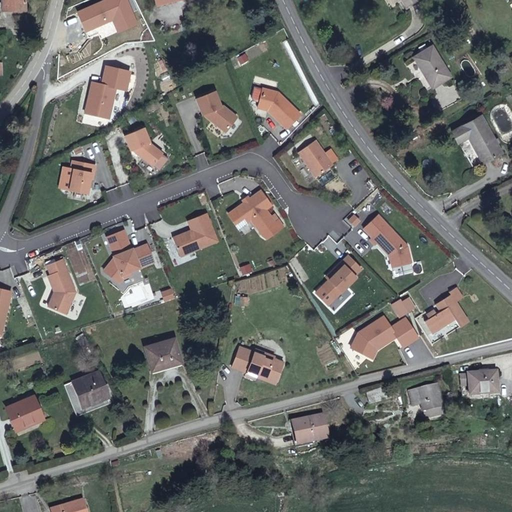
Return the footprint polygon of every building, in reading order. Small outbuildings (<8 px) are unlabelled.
[(23,0),(1,0),(1,10),(24,9),(23,0)] [(124,0),(106,0),(78,14),(87,37),(114,26),(118,33),(137,25),(124,0)] [(432,87),(450,76),(432,46),(415,56),(426,76),(425,77),(432,87)] [(236,59),(240,67),(251,62),(246,53),(236,59)] [(92,83),(84,114),(109,119),(116,89),(126,91),(130,72),(106,68),(101,86),(92,83)] [(272,112),(270,114),(286,130),(300,115),(278,94),(262,89),(257,108),(268,112),(269,110),(272,112)] [(220,108),(214,92),(195,100),(201,115),(203,115),(224,133),(236,118),(223,107),(220,108)] [(482,163),(501,153),(481,116),(451,132),(457,143),(468,138),(482,163)] [(148,143),(143,128),(123,136),(129,151),(135,149),(136,154),(152,166),(162,154),(148,143)] [(315,178),(333,167),(315,141),(298,153),(315,178)] [(68,191),(87,195),(91,174),(93,174),(95,166),(71,161),(70,169),(72,170),(68,191)] [(247,229),(264,223),(259,208),(266,206),(260,189),(231,198),(237,215),(242,214),(247,229)] [(352,229),(361,222),(352,212),(344,219),(352,229)] [(171,240),(176,251),(182,249),(184,255),(216,243),(205,215),(186,222),(191,232),(188,233),(189,236),(185,237),(183,235),(171,240)] [(391,268),(411,264),(407,247),(385,224),(369,240),(374,246),(377,244),(389,257),(391,268)] [(330,236),(324,241),(335,256),(341,251),(330,236)] [(113,259),(105,269),(106,275),(115,282),(119,277),(129,273),(154,263),(147,245),(132,251),(132,250),(112,257),(113,259)] [(182,249),(176,251),(179,258),(184,255),(182,249)] [(333,275),(328,280),(321,287),(333,299),(355,278),(353,276),(360,270),(347,256),(331,272),(333,275)] [(73,292),(60,260),(45,266),(49,276),(46,276),(52,292),(46,306),(64,314),(73,292)] [(242,276),(252,274),(250,264),(240,266),(242,276)] [(325,277),(328,280),(333,275),(331,272),(325,277)] [(130,276),(129,273),(119,277),(115,282),(118,284),(122,279),(130,276)] [(163,302),(175,298),(171,287),(160,291),(163,302)] [(0,288),(0,330),(9,291),(0,288)] [(462,298),(456,288),(449,292),(450,295),(434,305),(439,312),(434,315),(432,311),(426,315),(428,318),(423,321),(431,333),(454,319),(459,327),(468,322),(455,302),(462,298)] [(407,295),(400,299),(408,312),(414,308),(407,295)] [(249,306),(249,297),(235,296),(235,306),(249,306)] [(408,312),(400,299),(391,305),(399,317),(408,312)] [(357,356),(380,360),(382,350),(400,336),(408,346),(420,337),(408,322),(395,332),(386,322),(362,340),(357,356)] [(81,346),(88,342),(82,333),(75,338),(81,346)] [(181,363),(174,339),(144,348),(151,371),(181,363)] [(262,356),(253,352),(239,346),(231,367),(245,372),(245,373),(255,377),(256,373),(265,376),(264,380),(274,384),(283,362),(273,359),(273,356),(263,353),(262,356)] [(108,398),(107,393),(106,391),(109,390),(107,385),(103,385),(98,372),(72,383),(64,385),(77,417),(84,414),(82,408),(108,398)] [(495,372),(467,374),(468,386),(469,396),(497,393),(495,372)] [(468,386),(467,374),(459,374),(460,386),(468,386)] [(421,404),(422,412),(439,408),(443,407),(437,385),(409,391),(413,407),(421,404)] [(391,399),(387,387),(365,392),(369,405),(391,399)] [(43,419),(33,396),(5,408),(14,428),(33,421),(34,423),(43,419)] [(439,408),(422,412),(424,419),(441,415),(439,408)] [(291,422),(294,434),(297,433),(300,444),(327,439),(322,415),(291,422)] [(369,428),(367,422),(358,425),(360,431),(369,428)] [(85,511),(82,501),(51,510),(51,511),(85,511)]
